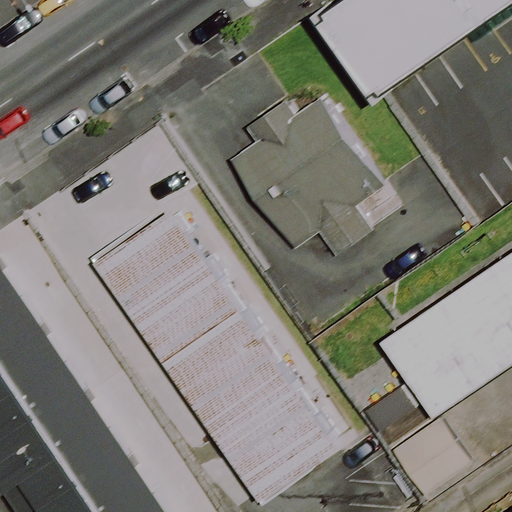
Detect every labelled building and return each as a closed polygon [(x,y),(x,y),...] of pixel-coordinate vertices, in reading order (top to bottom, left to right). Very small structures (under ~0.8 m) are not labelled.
[(511,62),(511,0),(309,0),(403,136),(511,62)] [(356,224),(344,206),(370,188),(308,97),(285,113),(269,89),(237,111),(253,135),(224,155),(286,245),(311,228),(323,247),(356,224)] [(157,206),(86,255),(250,493),(321,445),(157,206)] [(181,511),(10,244),(0,250),(0,412),(8,426),(0,430),(0,460),(5,457),(18,476),(37,464),(56,495),(34,509),(35,511),(181,511)] [(511,250),(376,343),(424,414),(511,354),(511,250)] [(453,456),(424,414),(388,439),(416,481),(453,456)] [(511,511),(511,504),(510,506),(504,497),(481,511),(511,511)]
